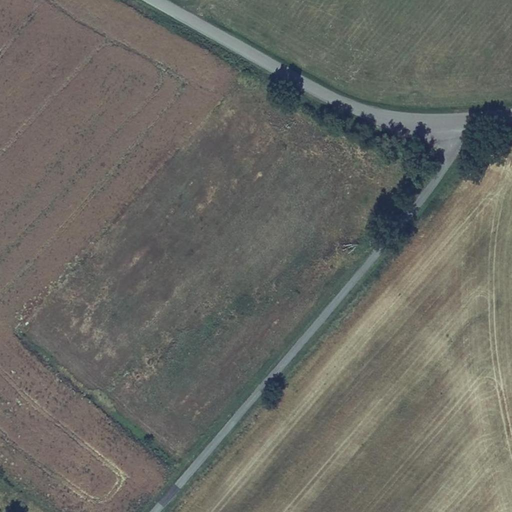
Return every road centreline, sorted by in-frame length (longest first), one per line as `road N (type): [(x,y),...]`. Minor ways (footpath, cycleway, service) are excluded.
road 1 (unclassified): [(153,511),(421,199),(448,156),(453,122)]
road 2 (unclassified): [(453,122),(361,111),(150,0)]
